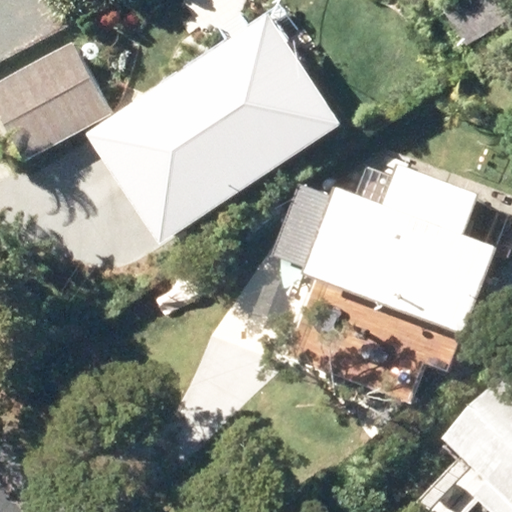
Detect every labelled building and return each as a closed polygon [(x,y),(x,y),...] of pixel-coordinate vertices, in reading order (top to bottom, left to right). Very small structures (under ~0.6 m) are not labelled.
[(0,0),(0,61),(73,27),(60,0),(0,0)] [(468,47),(511,15),(511,0),(466,0),(445,15),(468,47)] [(257,17),(75,136),(148,246),(329,127),(257,17)] [(65,43),(0,78),(0,129),(17,161),(104,115),(65,43)] [(450,239),(466,198),(385,166),(368,210),(321,191),(288,277),(448,339),(482,252),(450,239)] [(465,500),(477,511),(511,511),(511,392),(491,372),(428,438),(478,486),(465,500)]
